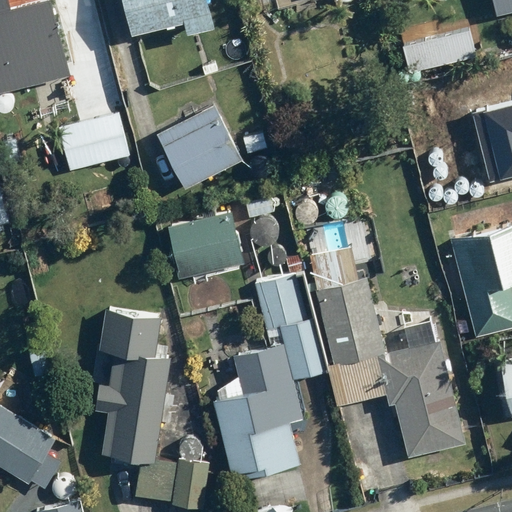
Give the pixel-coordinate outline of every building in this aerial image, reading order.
[(33,67),(87,54),(78,18),(56,23),(49,0),(0,0),(0,89),(22,84),(21,79),(35,76),(33,67)] [(126,0),(133,29),(168,21),(169,24),(177,23),(176,19),(187,17),(189,30),(214,23),(208,0),(126,0)] [(478,53),(470,23),(402,41),(410,71),(478,53)] [(217,61),(203,65),(206,72),(219,69),(217,61)] [(187,185),(243,155),(216,103),(159,132),(187,185)] [(511,107),(477,116),(493,181),(511,176),(511,107)] [(72,166),(131,152),(120,110),(62,125),(72,166)] [(249,151),(268,144),(263,130),(245,135),(249,151)] [(22,159),(17,137),(4,140),(10,161),(22,159)] [(483,183),(471,142),(418,156),(429,198),(483,183)] [(0,222),(11,220),(1,173),(0,173),(0,222)] [(297,175),(289,177),(291,186),(300,183),(297,175)] [(344,189),(291,201),(297,225),(350,213),(344,189)] [(271,194),(248,199),(251,214),(275,209),(271,194)] [(182,274),(245,260),(234,208),(217,212),(215,206),(203,208),(205,215),(170,223),(182,274)] [(511,220),(454,236),(478,332),(511,324),(511,279),(511,278),(511,277),(511,220)] [(467,439),(442,338),(387,352),(368,275),(341,281),(331,240),(311,245),(315,259),(310,259),(336,362),(330,363),(340,402),(389,390),(392,402),(397,400),(410,454),(467,439)] [(215,399),(232,470),(247,467),(248,473),(301,461),(291,417),(302,415),(294,376),(328,368),(315,315),(307,316),(297,271),(306,269),(302,252),(289,256),(292,272),(258,280),(273,345),(237,353),(246,392),(215,399)] [(65,292),(56,292),(57,301),(65,301),(65,292)] [(31,350),(36,373),(51,370),(46,346),(31,350)] [(118,348),(101,450),(145,457),(139,492),(175,498),(174,501),(204,505),(211,460),(181,456),(180,461),(156,457),(161,422),(171,424),(174,412),(172,411),(174,394),(166,393),(172,356),(118,348)] [(511,357),(503,359),(511,408),(511,357)] [(56,435),(0,401),(0,461),(28,478),(23,485),(40,496),(57,468),(42,459),(56,435)] [(86,511),(83,496),(38,506),(39,511),(86,511)]
